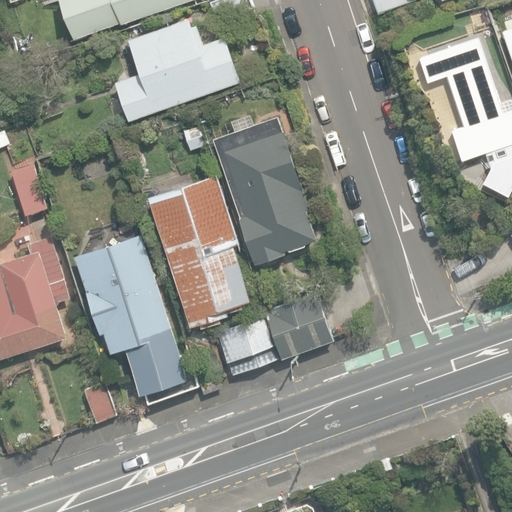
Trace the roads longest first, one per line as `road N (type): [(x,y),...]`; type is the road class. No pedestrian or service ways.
road 1 (secondary): [(442,371),(45,511)]
road 2 (residential): [(442,371),(318,0)]
